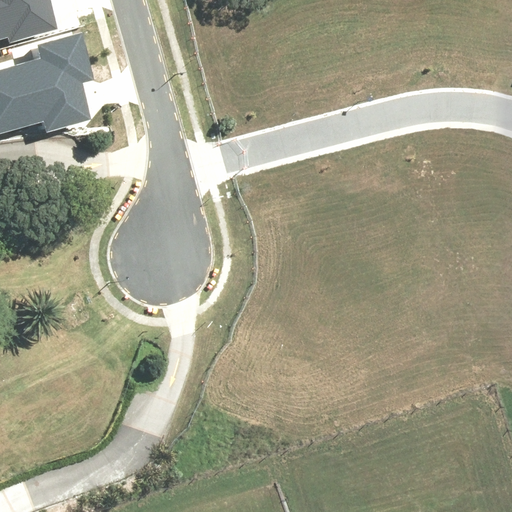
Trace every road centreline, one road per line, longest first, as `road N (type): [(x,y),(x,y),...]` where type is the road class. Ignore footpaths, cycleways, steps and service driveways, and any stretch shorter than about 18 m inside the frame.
road 1 (residential): [(181,171),(413,105),(511,118)]
road 2 (residential): [(179,285),(181,351),(160,409),(117,466),(0,511)]
road 3 (residential): [(0,160),(140,153),(172,139)]
road 4 (residential): [(129,0),(172,139)]
